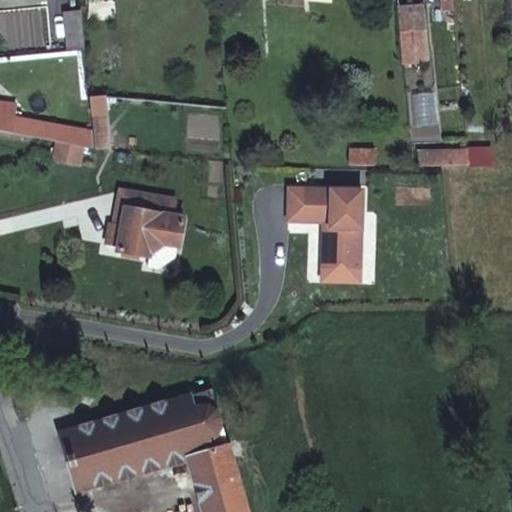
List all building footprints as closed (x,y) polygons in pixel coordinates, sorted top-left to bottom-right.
[(398,3),(401,28),(425,25),(421,0),(398,3)] [(71,47),(86,46),(82,8),(67,10),(71,47)] [(0,126),(84,142),(96,145),(95,129),(16,114),(18,101),(0,100),(0,126)] [(106,101),(92,102),(93,116),(108,115),(106,101)] [(93,116),(95,129),(96,145),(112,147),(108,115),(93,116)] [(468,148),(470,163),(511,163),(511,145),(468,146),(468,148)] [(413,148),(414,163),(470,163),(468,148),(413,148)] [(182,197),(129,188),(122,220),(128,222),(122,249),(130,251),(153,255),(155,246),(164,240),(186,244),(191,214),(180,212),(182,197)] [(155,246),(153,255),(152,264),(165,266),(184,255),(186,244),(164,240),(155,246)] [(78,488),(189,455),(230,443),(213,386),(62,429),(78,488)] [(249,511),(230,443),(189,455),(205,511),(249,511)]
